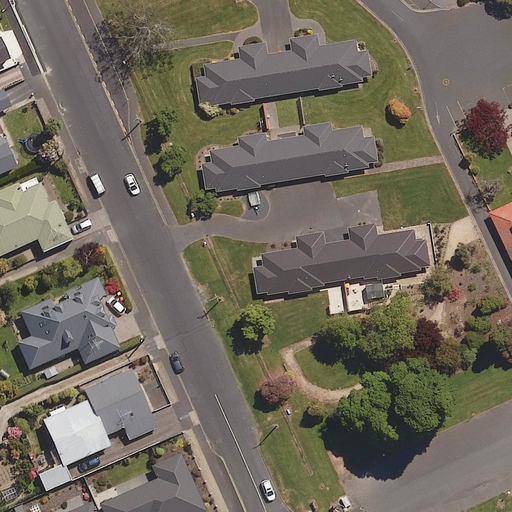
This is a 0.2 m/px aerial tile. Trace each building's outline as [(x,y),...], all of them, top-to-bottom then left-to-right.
[(359,30),(185,51),(190,95),(364,74),(359,30)] [(0,111),(10,107),(4,91),(0,92),(0,111)] [(371,110),(197,131),(203,175),(377,154),(371,110)] [(0,173),(17,166),(3,136),(0,137),(0,173)] [(45,197),(36,176),(0,192),(0,255),(37,240),(43,252),(72,240),(51,194),(45,197)] [(511,200),(485,214),(511,271),(511,200)] [(106,304),(102,307),(98,298),(106,294),(98,278),(20,314),(30,337),(18,343),(30,370),(77,348),(85,364),(120,348),(113,332),(118,330),(106,304)] [(65,465),(110,446),(106,435),(124,427),(129,440),(157,428),(131,368),(84,388),(89,400),(67,409),(66,405),(49,413),(51,416),(44,419),(64,465),(39,476),(45,491),(71,480),(65,465)] [(349,473),(338,448),(327,453),(338,478),(349,473)] [(204,511),(179,452),(152,464),(159,479),(101,504),(104,511),(204,511)] [(95,511),(91,503),(70,511),(95,511)]
